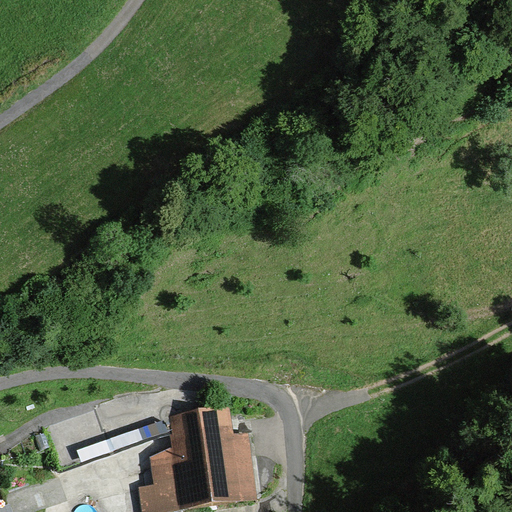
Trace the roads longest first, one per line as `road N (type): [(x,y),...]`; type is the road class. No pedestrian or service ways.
road 1 (residential): [(295,511),(294,412),(274,393),(69,372),(0,386)]
road 2 (residential): [(0,120),(138,0)]
